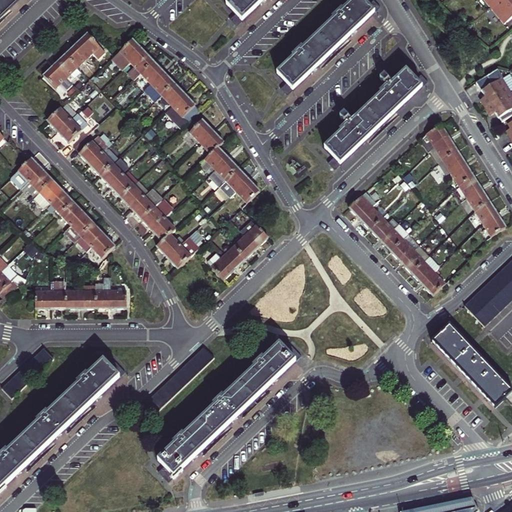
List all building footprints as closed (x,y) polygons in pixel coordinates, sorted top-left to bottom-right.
[(0,0),(0,17),(17,0),(0,0)] [(231,0),(226,5),(236,15),(230,20),(237,28),(266,0),(231,0)] [(294,59),(277,74),(287,84),(281,89),(288,97),(381,8),(374,1),(369,6),(362,0),(355,0),(343,12),(342,10),(332,20),(333,21),(303,50),(302,49),(292,58),(294,59)] [(482,0),(491,10),(503,0),(482,0)] [(511,0),(503,0),(491,10),(505,27),(511,20),(511,0)] [(88,35),(77,46),(89,58),(93,54),(98,60),(105,53),(100,48),(88,35)] [(133,42),(116,56),(114,58),(125,70),(130,64),(143,52),(133,42)] [(77,46),(66,56),(78,69),(89,58),(77,46)] [(154,64),(143,52),(130,64),(135,69),(129,75),(135,81),(154,64)] [(66,56),(55,67),(67,79),(78,69),(66,56)] [(164,74),(154,64),(135,81),(145,92),(151,86),(164,74)] [(55,67),(44,77),(55,90),(61,85),(68,92),(74,86),(67,79),(55,67)] [(341,133),(325,149),(335,158),(329,163),(336,171),(429,82),(422,75),(420,77),(418,79),(416,80),(407,71),(396,81),(384,70),(377,77),(385,84),(384,85),(386,88),(380,94),(381,95),(356,120),(345,108),(337,115),(345,122),(344,123),(346,126),(340,132),(341,133)] [(164,74),(151,86),(162,97),(174,85),(164,74)] [(511,92),(511,81),(509,76),(489,89),(493,94),(488,97),(493,105),(511,92)] [(162,97),(172,108),(184,96),(174,85),(162,97)] [(511,92),(493,105),(498,113),(503,110),(506,115),(511,111),(511,92)] [(198,110),(184,96),(172,108),(167,113),(181,127),(198,110)] [(47,122),(58,133),(71,121),(60,109),(47,122)] [(71,121),(58,133),(69,144),(88,126),(78,114),(71,121)] [(190,134),(200,145),(213,132),(203,122),(190,134)] [(421,142),(429,154),(435,148),(450,139),(442,127),(428,135),(421,142)] [(213,132),(200,145),(211,156),(218,149),(224,144),(213,132)] [(90,167),(108,149),(98,138),(90,145),(79,156),(90,167)] [(85,139),(74,150),(79,156),(90,145),(85,139)] [(435,148),(443,161),(458,152),(450,139),(435,148)] [(435,148),(429,154),(437,167),(443,161),(435,148)] [(119,160),(108,149),(90,167),(100,178),(113,165),(119,160)] [(211,156),(205,161),(215,172),(228,160),(218,149),(211,156)] [(458,152),(443,161),(451,174),(466,165),(458,152)] [(21,191),(42,171),(32,160),(28,163),(11,180),(21,191)] [(238,171),(228,160),(215,172),(210,177),(220,188),(238,171)] [(111,189),(124,176),(113,165),(100,178),(111,189)] [(466,165),(451,174),(459,186),(474,178),(466,165)] [(21,191),(31,202),(39,194),(52,182),(42,171),(21,191)] [(238,171),(220,188),(231,199),(232,198),(248,182),(238,171)] [(121,199),(134,187),(124,176),(111,189),(121,199)] [(474,178),(459,186),(467,200),(482,191),(474,178)] [(52,182),(39,194),(50,205),(63,193),(52,182)] [(248,182),(232,198),(242,209),(259,194),(248,182)] [(121,199),(131,210),(144,198),(134,187),(121,199)] [(467,200),(475,212),(489,203),(482,191),(467,200)] [(63,193),(50,205),(60,216),(73,204),(63,193)] [(366,194),(350,209),(361,220),(373,208),(377,205),(366,194)] [(131,210),(142,221),(155,209),(144,198),(131,210)] [(489,203),(475,212),(483,225),(497,216),(489,203)] [(73,204),(60,216),(71,227),(84,215),(73,204)] [(152,232),(165,220),(171,214),(160,204),(155,209),(142,221),(152,232)] [(361,220),(371,231),(383,219),(373,208),(361,220)] [(84,215),(71,227),(63,234),(74,246),(94,226),(84,215)] [(497,216),(483,225),(491,238),(506,229),(497,216)] [(371,231),(381,242),(399,224),(392,217),(387,222),(383,219),(371,231)] [(152,232),(162,243),(170,236),(175,230),(165,220),(152,232)] [(381,242),(391,253),(404,241),(410,235),(399,224),(381,242)] [(105,237),(94,226),(74,246),(84,257),(92,249),(105,237)] [(257,226),(245,237),(257,250),(269,239),(257,226)] [(410,235),(404,241),(414,251),(420,246),(410,235)] [(162,243),(157,248),(168,259),(181,247),(170,236),(162,243)] [(92,249),(103,260),(115,248),(105,237),(92,249)] [(257,250),(245,237),(235,248),(246,260),(257,250)] [(181,247),(168,259),(178,270),(198,252),(200,250),(189,239),(181,247)] [(391,253),(402,263),(414,251),(404,241),(391,253)] [(402,263),(412,275),(430,257),(420,246),(414,251),(402,263)] [(235,271),(246,260),(235,248),(224,258),(235,271)] [(213,268),(225,281),(235,271),(224,258),(222,260),(217,254),(208,262),(213,268)] [(430,257),(412,275),(422,285),(435,274),(441,268),(430,257)] [(511,281),(511,272),(507,267),(501,272),(511,282),(511,281)] [(501,272),(496,277),(506,287),(511,282),(501,272)] [(1,273),(0,273),(0,295),(12,285),(1,273)] [(435,274),(422,285),(434,298),(446,286),(435,274)] [(496,277),(491,282),(501,292),(506,287),(496,277)] [(96,287),(96,293),(97,310),(111,310),(111,293),(111,280),(104,280),(104,287),(96,287)] [(491,282),(486,287),(496,297),(501,292),(491,282)] [(81,293),(82,310),(97,310),(96,293),(96,287),(81,287),(81,293)] [(496,297),(486,287),(480,292),(490,302),(496,297)] [(511,293),(506,287),(501,292),(511,303),(511,301),(511,293)] [(480,292),(475,297),(485,307),(490,302),(480,292)] [(501,292),(496,297),(506,308),(511,303),(501,292)] [(36,293),(36,311),(51,311),(51,293),(36,293)] [(51,293),(51,311),(67,310),(66,293),(51,293)] [(66,293),(67,310),(82,310),(81,293),(66,293)] [(111,293),(111,310),(128,310),(128,293),(111,293)] [(485,307),(475,297),(470,302),(480,312),(485,307)] [(496,297),(490,302),(500,313),(506,308),(496,297)] [(480,312),(470,302),(465,307),(467,309),(475,317),(480,312)] [(490,302),(485,307),(495,318),(500,313),(490,302)] [(485,307),(480,312),(490,323),(495,318),(485,307)] [(490,323),(480,312),(475,317),(485,328),(490,323)] [(461,338),(450,326),(433,342),(443,354),(461,338)] [(471,349),(461,338),(443,354),(454,365),(471,349)] [(174,447),(158,462),(164,468),(159,473),(169,484),(303,358),(293,347),(287,352),(281,346),(265,361),(264,360),(254,369),(255,371),(225,399),(224,398),(214,408),(215,409),(184,437),(183,436),(173,446),(174,447)] [(205,348),(199,353),(209,364),(215,358),(205,348)] [(471,349),(454,365),(464,376),(481,359),(471,349)] [(44,350),(39,355),(49,366),(55,361),(44,350)] [(199,353),(194,358),(204,369),(209,364),(199,353)] [(39,355),(34,360),(44,371),(49,366),(39,355)] [(194,358),(188,363),(199,374),(204,369),(194,358)] [(492,371),(481,359),(464,376),(475,387),(492,371)] [(34,360),(28,365),(39,376),(44,371),(34,360)] [(0,493),(127,374),(117,363),(111,368),(105,362),(89,377),(88,376),(78,385),(79,386),(49,415),(48,414),(38,423),(39,424),(8,453),(7,452),(0,458),(0,493)] [(188,363),(183,368),(194,379),(199,374),(188,363)] [(28,365),(24,369),(34,380),(39,376),(28,365)] [(183,368),(179,373),(189,383),(194,379),(183,368)] [(24,369),(19,374),(29,386),(34,380),(24,369)] [(502,381),(492,371),(475,387),(484,397),(502,381)] [(179,373),(173,378),(183,389),(189,383),(179,373)] [(19,374),(13,380),(24,391),(29,386),(19,374)] [(173,378),(168,383),(178,393),(183,389),(173,378)] [(13,380),(8,384),(19,395),(24,391),(13,380)] [(511,392),(502,381),(484,397),(495,409),(506,398),(511,393),(511,392)] [(178,393),(168,383),(163,388),(173,398),(178,393)] [(8,384),(2,390),(13,401),(13,400),(19,395),(8,384)] [(163,388),(158,393),(168,404),(173,398),(163,388)] [(158,393),(153,398),(163,408),(168,404),(158,393)] [(153,398),(147,403),(158,413),(163,408),(153,398)] [(147,403),(142,408),(152,419),(158,413),(147,403)] [(478,511),(472,499),(410,511),(478,511)]
